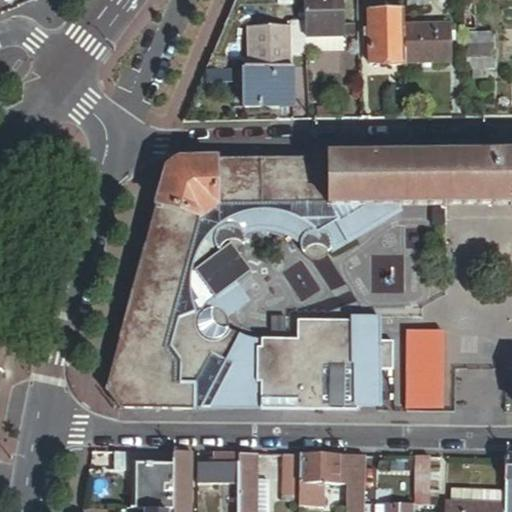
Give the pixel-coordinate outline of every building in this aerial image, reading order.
[(348,31),(346,0),(309,0),(310,24),(311,32),(348,31)] [(272,5),(260,6),(261,16),(272,16),(272,5)] [(465,5),(464,5),(465,31),(476,31),(476,5),(465,5)] [(404,28),(403,12),(368,13),(370,66),(388,65),(390,67),(403,67),(405,65),(404,28)] [(305,55),(304,24),(291,24),(291,30),(292,55),(305,55)] [(404,28),(405,65),(450,63),(450,48),(450,40),(450,26),(404,28)] [(292,70),(292,55),(291,30),(247,30),(247,71),(292,70)] [(348,49),(348,31),(311,32),(311,50),(348,49)] [(496,71),(495,37),(470,37),(470,50),(467,51),(467,71),(473,71),(473,79),(484,79),(484,71),(496,71)] [(244,110),(292,109),(292,70),(247,71),(243,71),(244,110)] [(391,120),(407,120),(406,91),(390,92),(391,120)] [(466,120),(483,119),(483,108),(466,108),(466,120)] [(317,122),(333,122),(333,109),(317,109),(317,122)] [(511,159),(396,161),(396,209),(448,208),(511,207),(511,159)] [(396,161),(328,162),(328,209),(328,210),(396,209),(396,161)] [(119,410),(195,411),(195,386),(176,386),(176,365),(166,351),(203,221),(217,211),(214,162),(212,189),(182,192),(174,221),(152,214),(143,254),(144,255),(121,337),(120,336),(119,341),(121,341),(106,394),(119,410)] [(172,163),(160,172),(149,213),(152,214),(174,221),(182,192),(212,189),(214,162),(172,163)] [(217,211),(328,209),(328,162),(214,162),(217,211)] [(195,386),(195,411),(236,339),(234,338),(229,333),(228,335),(227,337),(225,339),(222,341),(219,342),(215,342),(210,341),(206,340),(203,337),(201,333),(200,330),(200,327),(200,324),(202,320),(204,316),(208,314),(212,312),(209,307),(217,301),(206,285),(207,274),(210,264),(222,255),(220,253),(218,250),(217,246),(217,241),(218,236),(222,231),(226,229),(231,228),(235,228),(238,229),(241,231),(244,233),(247,232),(251,231),(256,230),(261,229),(265,229),(271,229),(276,230),(281,232),(286,234),(290,236),(293,238),(296,240),(299,243),(301,244),(304,239),(306,237),(308,235),(311,234),(315,233),(319,233),(321,234),(324,236),(327,238),(329,241),(330,243),(331,247),(331,251),(331,252),(397,212),(396,209),(328,210),(328,209),(217,211),(203,221),(166,351),(176,365),(176,386),(195,386)] [(236,258),(240,257),(241,256),(243,254),(245,251),(247,247),(247,241),(246,236),(244,233),(241,231),(238,229),(235,228),(231,228),(226,229),(222,231),(218,236),(217,241),(217,246),(218,250),(220,253),(222,255),(224,257),(226,258),(229,259),(232,259),(236,258)] [(304,239),(301,244),(301,247),(301,251),(302,254),(304,257),(306,260),(308,261),(312,263),(316,263),(319,263),(323,261),(326,259),(328,258),(329,255),(331,252),(331,251),(331,247),(330,243),(329,241),(327,238),(324,236),(321,234),(319,233),(315,233),(311,234),(308,235),(306,237),(304,239)] [(217,301),(235,287),(253,274),(240,257),(236,258),(232,259),(229,259),(226,258),(224,257),(222,255),(210,264),(207,274),(206,285),(217,301)] [(225,316),(227,318),(247,303),(235,287),(217,301),(209,307),(212,312),(213,312),(217,312),(221,313),(223,314),(225,316)] [(228,335),(229,333),(230,331),(230,329),(230,327),(230,325),(230,323),(229,321),(227,318),(225,316),(223,314),(221,313),(217,312),(213,312),(212,312),(208,314),(204,316),(202,320),(200,324),(200,327),(200,330),(201,333),(203,337),(206,340),(210,341),(215,342),(219,342),(222,341),(225,339),(227,337),(228,335)] [(260,410),(260,412),(356,413),(357,411),(377,411),(378,373),(393,373),(394,345),(378,345),(378,320),(351,320),(351,324),(298,323),(297,342),(261,342),(261,347),(260,410)] [(444,333),(406,333),(405,412),(444,412),(444,333)] [(236,339),(195,411),(260,410),(261,347),(251,347),(246,345),(237,340),(236,339)] [(181,456),(174,456),(174,457),(174,471),(173,511),(190,511),(191,456),(181,456)] [(215,467),(198,467),(197,487),(213,487),(219,487),(225,487),(238,487),(238,457),(224,456),(215,456),(215,467)] [(128,457),(114,457),(114,474),(129,474),(128,457)] [(174,471),(174,457),(128,457),(129,474),(129,477),(138,478),(138,471),(174,471)] [(238,457),(238,487),(238,497),(237,511),(256,511),(257,483),(257,469),(257,457),(238,457)] [(300,458),(283,458),(283,505),(299,505),(299,486),(300,458)] [(324,458),(300,458),(299,486),(338,487),(338,458),(324,458)] [(364,511),(364,458),(338,458),(338,487),(346,487),(346,497),(339,497),(339,511),(364,511)] [(429,468),(414,468),(414,506),(429,506),(429,468)] [(138,478),(137,511),(173,511),(174,471),(138,471),(138,478)] [(266,511),(267,483),(257,483),(256,511),(266,511)] [(504,500),(504,492),(461,491),(451,491),(451,507),(504,508),(504,502),(504,500)]
